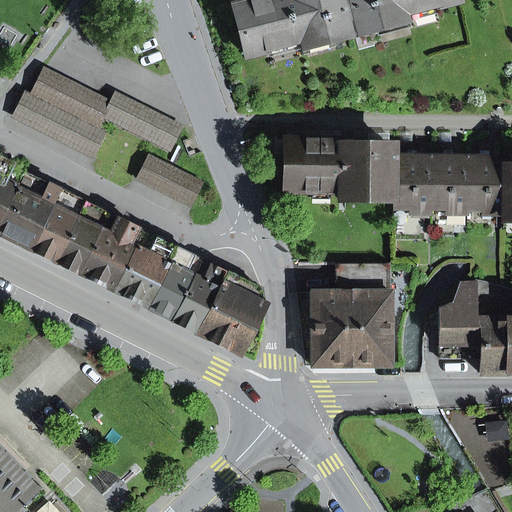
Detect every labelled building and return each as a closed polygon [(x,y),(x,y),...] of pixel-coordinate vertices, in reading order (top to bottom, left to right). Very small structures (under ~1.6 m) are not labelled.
[(299,40),(301,47),(354,33),(345,0),(252,0),(233,5),(246,54),(299,40)] [(345,0),(354,33),(408,19),(406,13),(455,0),(345,0)] [(57,76),(43,70),(31,95),(38,99),(44,102),(57,76)] [(70,83),(57,76),(44,102),(52,106),(57,109),(70,83)] [(84,90),(70,83),(57,109),(65,113),(71,115),(84,90)] [(97,97),(84,90),(71,115),(79,119),(84,122),(97,97)] [(25,92),(13,116),(26,123),(38,99),(31,95),(25,92)] [(110,103),(103,118),(116,125),(128,101),(115,94),(110,103)] [(92,126),(97,129),(103,118),(110,103),(97,97),(84,122),(92,126)] [(38,99),(26,123),(40,129),(52,106),(44,102),(38,99)] [(128,101),(116,125),(130,131),(142,108),(128,101)] [(52,106),(40,129),(53,136),(65,113),(57,109),(52,106)] [(142,108),(130,131),(143,138),(155,115),(142,108)] [(65,113),(53,136),(67,143),(79,119),(71,115),(65,113)] [(155,115),(143,138),(156,145),(168,121),(155,115)] [(79,119),(67,143),(80,150),(92,126),(84,122),(79,119)] [(170,152),(182,128),(168,121),(156,145),(170,152)] [(93,157),(105,133),(97,129),(92,126),(80,150),(93,157)] [(394,200),(394,157),(394,149),(371,149),(371,145),(342,145),(342,141),(286,140),(285,191),(339,192),(339,200),(345,200),(345,195),(368,195),(368,200),(394,200)] [(149,155),(137,179),(151,185),(163,162),(149,155)] [(394,200),(393,208),(432,209),(431,158),(420,158),(407,157),(394,157),(394,200)] [(431,158),(432,209),(467,209),(467,158),(456,158),(443,158),(431,158)] [(467,209),(503,209),(503,167),(504,167),(504,159),(490,158),(480,158),(467,158),(467,209)] [(23,171),(0,159),(0,224),(18,188),(16,187),(23,171)] [(163,162),(151,185),(164,192),(176,169),(163,162)] [(511,166),(504,167),(503,167),(503,209),(504,221),(511,221),(511,166)] [(176,169),(164,192),(177,199),(189,175),(176,169)] [(0,233),(33,250),(61,190),(23,171),(16,187),(18,188),(0,224),(0,233)] [(191,206),(203,182),(189,175),(177,199),(191,206)] [(56,262),(85,202),(61,190),(33,250),(56,262)] [(81,274),(110,215),(85,202),(56,262),(81,274)] [(115,291),(144,233),(110,215),(81,274),(115,291)] [(149,308),(178,250),(144,233),(115,291),(149,308)] [(174,321),(202,262),(178,250),(149,308),(174,321)] [(199,333),(227,274),(202,262),(174,321),(199,333)] [(340,284),(340,292),(390,292),(391,265),(335,264),(335,284),(340,284)] [(262,289),(227,273),(227,274),(199,333),(240,354),(264,305),(262,289)] [(507,374),(507,319),(476,318),(476,284),(472,283),(460,283),(452,305),(439,310),(438,359),(480,359),(479,374),(507,374)] [(476,318),(507,319),(509,319),(511,306),(511,292),(476,284),(476,318)] [(390,292),(340,292),(312,293),(312,367),(390,366),(390,292)] [(15,511),(21,506),(39,489),(0,447),(0,511),(15,511)]
